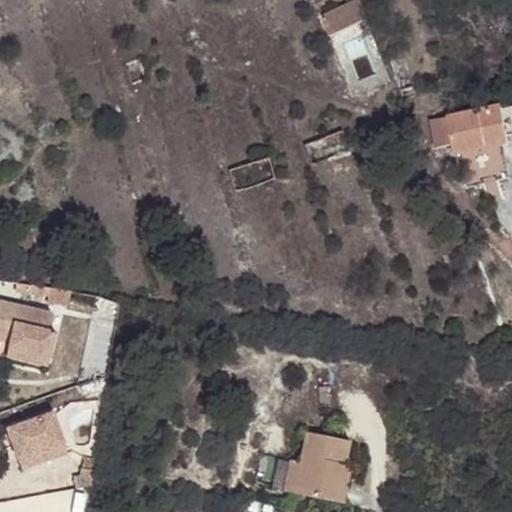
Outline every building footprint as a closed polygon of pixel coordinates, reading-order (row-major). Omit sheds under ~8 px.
[(370,22),(363,1),(324,16),(332,37),(370,22)] [(454,145),(456,153),(503,142),(509,141),(508,135),(503,109),(502,106),(433,121),(438,148),(454,145)] [(511,106),(503,109),(508,135),(511,134),(511,106)] [(503,142),(456,153),(462,185),(470,183),(510,176),(503,142)] [(97,308),(94,308),(95,365),(112,365),(111,296),(97,296),(97,308)] [(6,302),(4,314),(23,319),(26,307),(6,302)] [(3,319),(0,317),(0,334),(18,340),(15,349),(56,359),(62,333),(54,331),(59,314),(26,307),(23,319),(4,314),(3,319)] [(56,359),(15,349),(14,356),(55,366),(56,359)] [(35,455),(38,464),(69,455),(56,413),(10,427),(20,460),(35,455)] [(298,466),(291,497),(335,507),(343,475),(338,475),(340,468),(346,469),(351,445),(306,437),(301,466),(298,466)] [(23,470),(38,464),(35,455),(20,460),(23,470)] [(284,496),(291,497),(298,466),(291,463),(284,496)] [(343,475),(335,507),(344,509),(351,470),(346,469),(340,468),(338,475),(343,475)]
